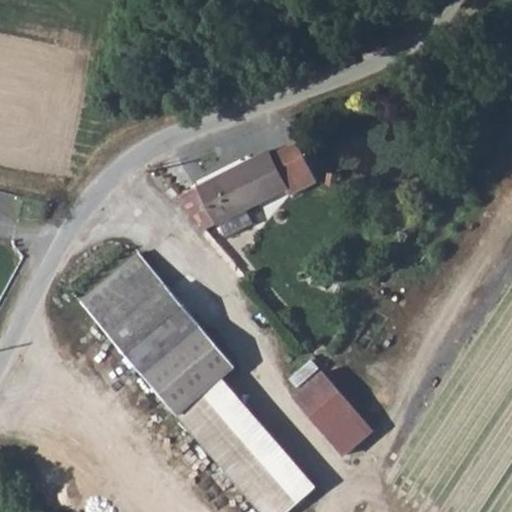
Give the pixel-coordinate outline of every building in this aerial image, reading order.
[(275,147),(174,184),(201,216),(289,185),(291,192),(320,183),(305,141),(276,151),(275,147)] [(148,253),(91,304),(188,417),(218,391),(247,366),(148,253)] [(304,383),(322,366),(314,358),(296,374),(304,383)] [(295,392),(345,453),(377,427),(327,366),(295,392)] [(218,391),(188,417),(270,511),(301,511),(306,508),(313,500),(218,391)]
